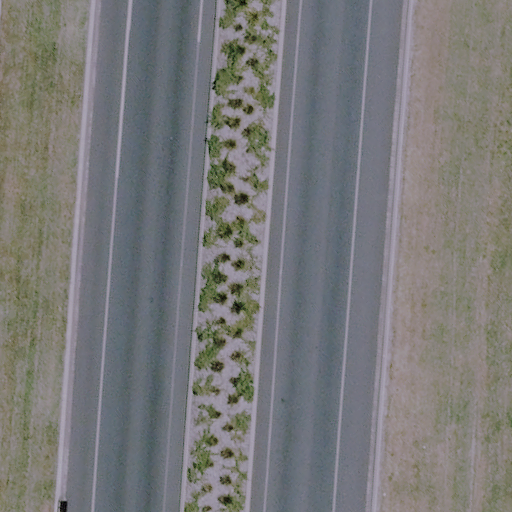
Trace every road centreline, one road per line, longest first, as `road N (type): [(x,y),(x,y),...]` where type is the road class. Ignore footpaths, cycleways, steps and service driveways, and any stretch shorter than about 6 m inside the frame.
road 1 (secondary): [(126,511),(167,0)]
road 2 (secondary): [(345,0),(307,511)]
